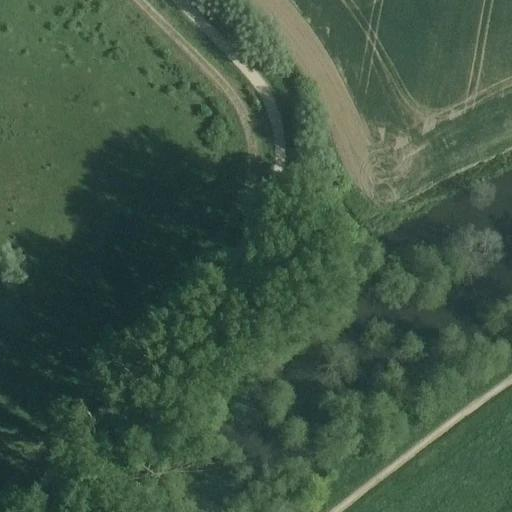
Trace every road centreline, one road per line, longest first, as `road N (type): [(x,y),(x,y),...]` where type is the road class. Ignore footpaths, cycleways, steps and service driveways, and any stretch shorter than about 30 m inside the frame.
road 1 (track): [(137,0),(244,114),(253,154),(245,202),(0,503)]
road 2 (track): [(511,378),(331,511)]
